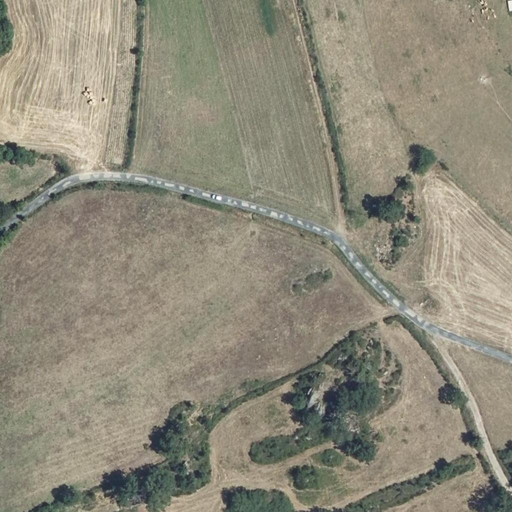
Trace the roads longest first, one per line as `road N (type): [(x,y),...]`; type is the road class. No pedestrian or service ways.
road 1 (unclassified): [(511,359),(428,327),(332,235),(155,181),(72,179),(0,231)]
road 2 (track): [(293,0),(325,130),(340,243)]
road 3 (track): [(428,327),(469,392),(511,493)]
